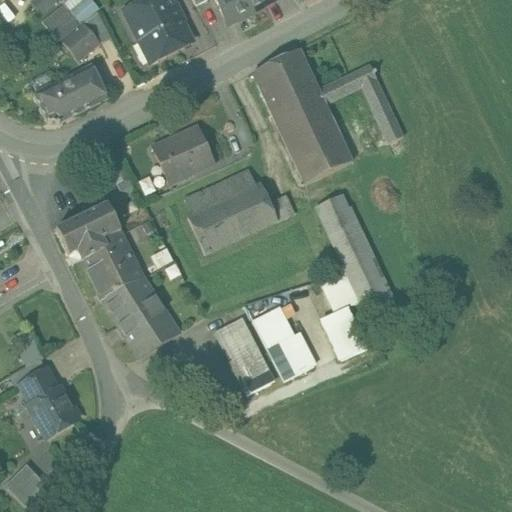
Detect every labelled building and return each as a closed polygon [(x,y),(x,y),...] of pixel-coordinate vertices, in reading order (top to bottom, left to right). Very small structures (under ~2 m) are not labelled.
[(41,16),(58,2),(56,0),(34,0),(31,3),(41,16)] [(168,0),(150,0),(124,14),(151,66),(192,45),(168,0)] [(242,0),(213,0),(227,27),(236,23),(237,24),(251,17),(242,0)] [(271,0),(242,0),(251,17),(266,9),(265,8),(273,3),(271,0)] [(61,44),(82,27),(64,7),(45,24),(61,44)] [(97,17),(82,27),(98,47),(110,42),(97,17)] [(82,27),(61,44),(77,64),(98,47),(82,27)] [(299,53),(252,76),(271,115),(314,94),(317,92),(299,53)] [(317,92),(314,94),(271,115),(305,187),(351,165),(325,108),(361,91),(387,147),(403,140),(369,68),(317,92)] [(91,69),(34,97),(48,125),(58,126),(107,101),(91,69)] [(198,131),(152,152),(167,185),(213,165),(198,131)] [(249,172),(184,201),(191,217),(255,188),(249,172)] [(191,217),(187,219),(204,257),(277,224),(268,206),(260,186),(255,188),(191,217)] [(286,198),(268,206),(277,224),(294,216),(286,198)] [(394,303),(351,210),(348,212),(341,198),(315,210),(364,317),(394,303)] [(106,207),(55,232),(68,259),(76,255),(101,303),(142,280),(106,207)] [(179,336),(142,280),(101,303),(139,362),(179,336)] [(287,308),(256,320),(269,353),(284,347),(296,377),(320,368),(306,331),(297,335),(287,308)] [(238,323),(213,336),(218,346),(243,333),(238,323)] [(243,333),(218,346),(224,357),(249,344),(243,333)] [(249,344),(224,357),(229,367),(254,354),(249,344)] [(254,354),(229,367),(235,377),(259,365),(254,354)] [(40,361),(13,376),(19,387),(46,371),(40,361)] [(259,365),(235,377),(240,388),(265,375),(259,365)] [(46,371),(19,387),(30,406),(57,390),(46,371)] [(265,375),(240,388),(246,399),(271,386),(265,375)] [(30,406),(28,407),(47,440),(77,423),(78,417),(73,408),(68,406),(59,389),(57,390),(30,406)] [(33,511),(52,495),(26,469),(8,487),(32,511),(33,511)]
